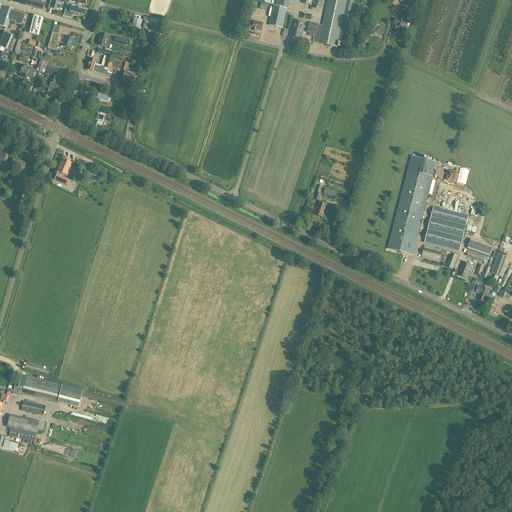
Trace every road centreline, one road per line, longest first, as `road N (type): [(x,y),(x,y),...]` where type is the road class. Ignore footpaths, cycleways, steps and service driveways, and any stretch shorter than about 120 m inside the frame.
road 1 (tertiary): [(511,337),(233,198)]
road 2 (tertiary): [(233,198),(132,146),(133,94),(76,74)]
road 3 (unclassified): [(98,2),(281,47)]
road 4 (unclassified): [(0,324),(54,144)]
road 5 (unclassified): [(233,198),(281,47)]
road 6 (unclassified): [(281,47),(338,59),(377,55),(398,0)]
